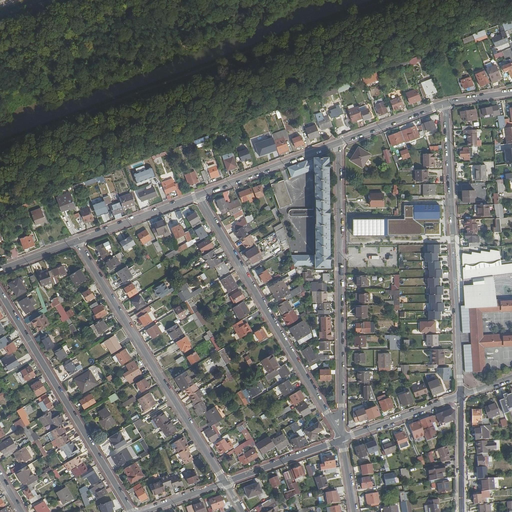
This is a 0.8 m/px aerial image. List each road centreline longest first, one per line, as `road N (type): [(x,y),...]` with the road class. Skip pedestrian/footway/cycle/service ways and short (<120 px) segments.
road 1 (residential): [(342,439),(337,143)]
road 2 (residential): [(460,395),(445,103)]
road 3 (residential): [(199,196),(342,439)]
road 4 (residential): [(224,482),(77,242)]
road 5 (residential): [(0,292),(132,511)]
road 6 (residential): [(337,143),(199,196)]
road 7 (residential): [(199,196),(77,242)]
road 8 (residential): [(342,439),(460,395)]
road 9 (residential): [(224,482),(342,439)]
